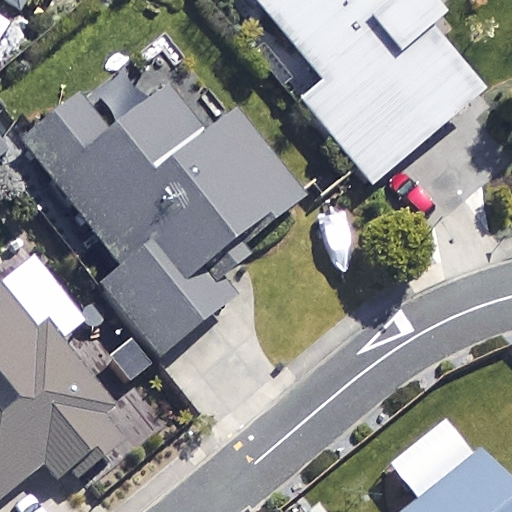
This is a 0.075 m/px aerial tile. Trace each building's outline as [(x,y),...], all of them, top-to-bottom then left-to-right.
[(0,0),(0,9),(16,19),(37,0),(0,0)] [(459,24),(439,0),(242,0),(320,95),(299,112),(368,198),(480,108),(430,47),(459,24)] [(109,149),(80,112),(20,160),(119,285),(99,300),(156,372),(232,312),(208,282),(299,210),(230,123),(221,129),(188,87),(109,149)] [(0,292),(0,508),(40,474),(62,500),(132,442),(49,343),(66,329),(21,275),(0,292)] [(511,511),(511,508),(478,465),(418,511),(511,511)]
